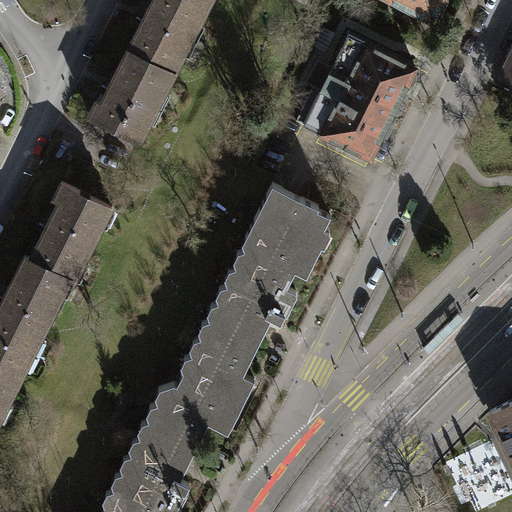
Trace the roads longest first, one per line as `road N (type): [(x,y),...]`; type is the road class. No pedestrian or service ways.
road 1 (residential): [(504,0),(315,372),(267,489)]
road 2 (primary): [(511,242),(267,489)]
road 3 (primary): [(350,511),(511,349)]
road 4 (residential): [(0,196),(52,83)]
